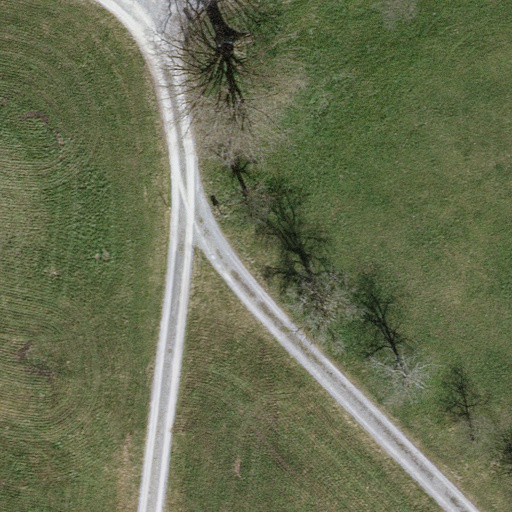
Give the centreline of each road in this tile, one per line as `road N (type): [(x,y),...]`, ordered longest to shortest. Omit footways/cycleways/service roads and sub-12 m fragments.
road 1 (track): [(149,511),(186,203),(179,111),(153,0)]
road 2 (track): [(186,203),(269,313),(466,511)]
